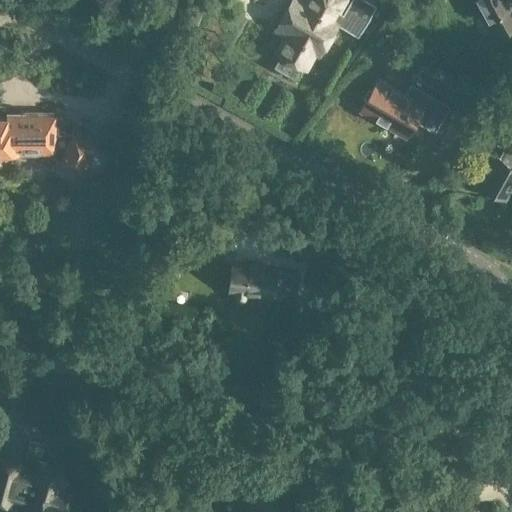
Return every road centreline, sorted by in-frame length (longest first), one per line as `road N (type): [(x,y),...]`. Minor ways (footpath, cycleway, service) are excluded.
road 1 (track): [(511,432),(0,338)]
road 2 (unclassified): [(511,297),(475,264),(151,86)]
road 3 (unclassified): [(151,86),(0,3)]
